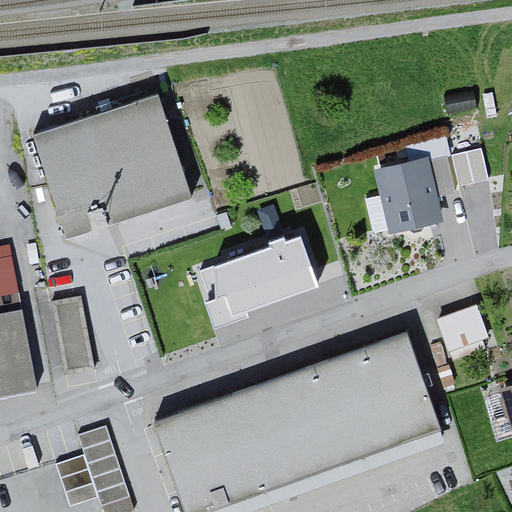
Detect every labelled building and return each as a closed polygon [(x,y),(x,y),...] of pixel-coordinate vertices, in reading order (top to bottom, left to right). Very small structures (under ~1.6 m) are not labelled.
[(163,96),(35,140),(71,243),(198,199),(163,96)] [(460,184),(490,179),(485,145),(454,150),(460,184)] [(436,159),(381,173),(397,233),(452,220),(436,159)] [(212,316),(319,287),(303,228),(209,254),(219,288),(205,292),(212,316)] [(0,301),(22,298),(12,241),(0,242),(0,301)] [(210,263),(198,265),(203,288),(215,286),(210,263)] [(82,302),(55,307),(68,381),(94,376),(82,302)] [(479,305),(438,321),(454,362),(494,346),(479,305)] [(32,310),(0,315),(0,408),(49,400),(32,310)] [(155,427),(185,511),(222,511),(441,435),(407,338),(155,427)] [(511,392),(503,395),(511,424),(511,392)] [(136,511),(109,433),(81,443),(105,511),(136,511)]
